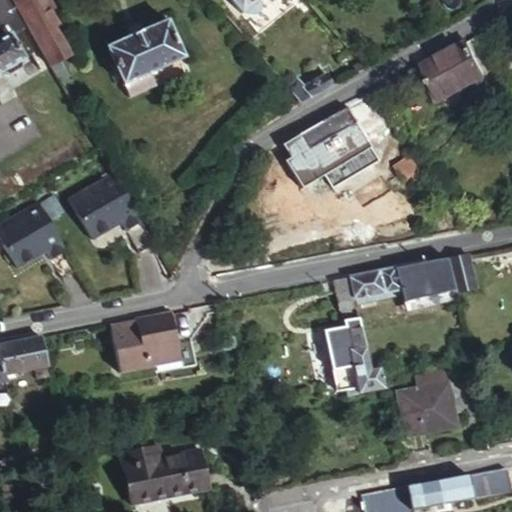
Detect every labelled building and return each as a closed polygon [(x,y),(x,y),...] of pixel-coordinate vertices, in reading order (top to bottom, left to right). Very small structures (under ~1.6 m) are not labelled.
[(25,28),(8,0),(0,0),(0,70),(4,76),(7,77),(23,67),(18,59),(31,51),(19,32),(25,28)] [(56,24),(43,0),(12,0),(51,66),(58,61),(67,56),(51,27),(56,24)] [(259,0),(230,0),(243,14),(259,0)] [(473,10),(464,0),(430,0),(448,24),(473,10)] [(164,21),(105,47),(129,97),(157,84),(151,72),(180,59),(164,21)] [(465,42),(423,64),(432,81),(428,84),(438,102),(468,86),(471,92),(488,82),(465,42)] [(349,72),(354,77),(362,72),(357,66),(349,72)] [(296,79),(285,89),(300,107),(332,89),(324,75),(303,87),(296,79)] [(343,108),(295,134),(325,189),(373,162),(343,108)] [(405,152),(390,165),(403,180),(408,174),(414,180),(422,171),(405,152)] [(142,225),(101,153),(86,162),(87,164),(80,168),(79,166),(56,179),(79,219),(101,207),(101,200),(106,198),(108,202),(126,234),(142,225)] [(67,252),(25,182),(9,191),(11,193),(3,197),(2,195),(0,196),(0,241),(3,248),(25,235),(26,229),(30,226),(33,230),(51,261),(67,252)] [(466,253),(446,257),(451,281),(453,289),(473,285),(466,253)] [(451,281),(446,257),(423,261),(428,285),(451,281)] [(349,276),(353,295),(414,283),(410,264),(349,276)] [(355,305),(353,295),(349,276),(333,279),(339,308),(349,306),(355,305)] [(343,329),(359,326),(355,305),(349,306),(339,308),(342,322),(343,329)] [(177,344),(171,314),(135,321),(136,324),(123,327),(123,324),(109,326),(119,376),(155,368),(176,364),(179,359),(177,344)] [(382,386),(379,366),(367,368),(359,326),(343,329),(342,322),(322,327),(332,375),(351,372),(355,391),(382,386)] [(48,368),(41,337),(0,344),(0,363),(6,384),(10,383),(9,376),(48,368)] [(237,350),(234,337),(210,342),(213,356),(237,350)] [(190,342),(177,344),(179,359),(176,364),(155,368),(156,374),(195,366),(190,342)] [(417,375),(420,389),(447,384),(444,370),(417,375)] [(456,424),(448,383),(447,384),(420,389),(401,392),(409,433),(456,424)] [(129,504),(206,487),(199,451),(159,460),(156,444),(118,452),(129,504)] [(375,490),(359,495),(362,509),(362,511),(408,511),(408,510),(506,490),(502,467),(488,469),(375,490)] [(359,495),(351,498),(353,511),(362,509),(359,495)]
